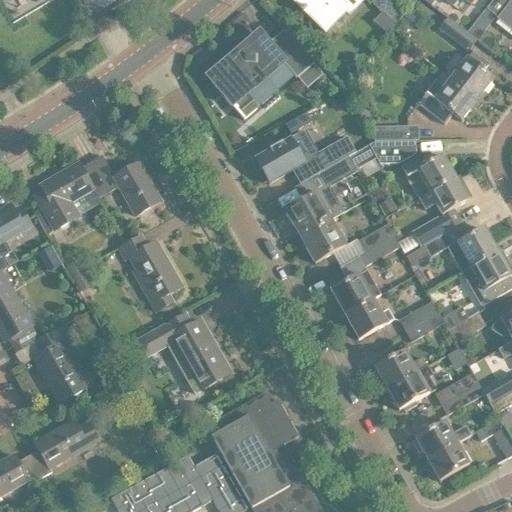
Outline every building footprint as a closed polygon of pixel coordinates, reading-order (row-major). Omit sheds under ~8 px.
[(302,13),(303,11),(326,33),(347,12),(348,14),(361,0),(293,0),(301,8),(299,10),(302,13)] [(395,26),(405,16),(388,0),(371,0),(370,1),(395,26)] [(511,0),(497,19),(511,30),(511,0)] [(484,31),(495,16),(485,9),(467,33),(476,40),(484,31)] [(466,52),(476,40),(467,33),(447,18),(438,29),(466,52)] [(497,41),(484,31),(476,40),(489,50),(497,41)] [(295,79),(315,62),(295,42),(277,57),(258,34),(206,78),(242,120),(256,108),(245,95),(282,63),(295,79)] [(472,52),(466,60),(465,59),(449,80),(476,101),(492,80),(481,72),(487,64),(472,52)] [(460,121),(476,101),(449,80),(441,74),(418,104),(444,125),(452,115),(460,121)] [(223,137),(227,134),(229,132),(219,121),(215,124),(223,137)] [(374,142),(410,141),(409,127),(373,128),(374,142)] [(289,140),(254,160),(268,184),(303,164),(289,140)] [(398,163),(415,154),(412,141),(374,142),(371,143),(347,157),(354,169),(355,170),(374,159),(378,164),(398,163)] [(304,168),(310,178),(318,174),(343,160),(337,149),(304,168)] [(101,156),(90,162),(108,193),(119,187),(127,202),(126,202),(135,217),(159,202),(137,164),(113,177),(101,156)] [(454,179),(441,156),(422,167),(417,158),(401,168),(418,199),(428,193),(454,179)] [(318,174),(325,186),(354,169),(347,157),(343,160),(318,174)] [(92,189),(97,199),(108,193),(90,162),(80,168),(78,164),(39,187),(43,194),(36,198),(55,230),(75,218),(67,203),(92,189)] [(426,230),(432,240),(445,233),(460,224),(452,210),(467,201),(454,179),(428,193),(418,199),(425,210),(435,204),(441,216),(433,226),(426,230)] [(293,228),(292,228),(298,238),(329,220),(343,213),(329,188),(315,196),(314,194),(284,212),(293,228)] [(0,257),(0,258),(9,252),(4,242),(30,227),(21,211),(14,214),(10,206),(0,211),(0,257)] [(305,248),(314,264),(344,247),(329,220),(298,238),(304,248),(305,248)] [(468,238),(460,224),(445,233),(432,240),(422,246),(429,258),(452,245),(453,246),(456,245),(469,268),(496,253),(496,252),(494,254),(490,246),(492,245),(483,229),(468,238)] [(364,254),(372,249),(393,237),(386,225),(357,242),(364,254)] [(155,242),(146,247),(140,236),(117,249),(124,260),(128,258),(140,279),(137,281),(154,310),(171,300),(169,295),(181,288),(155,242)] [(363,268),(378,260),(399,247),(393,237),(372,249),(364,254),(357,258),(363,268)] [(11,252),(2,257),(8,267),(17,262),(11,252)] [(469,268),(460,273),(480,308),(511,289),(511,285),(511,283),(511,282),(509,277),(510,276),(509,275),(511,273),(511,271),(506,261),(502,263),(501,261),(499,262),(495,255),(497,253),(496,253),(469,268)] [(69,276),(80,270),(71,254),(60,260),(69,276)] [(0,273),(0,271),(6,268),(0,258),(0,257),(0,335),(4,342),(30,327),(0,273)] [(78,292),(89,286),(80,270),(69,276),(78,292)] [(365,271),(358,275),(329,292),(343,316),(372,300),(379,295),(365,271)] [(387,309),(380,313),(372,300),(343,316),(357,340),(393,320),(387,309)] [(446,330),(477,313),(479,312),(472,301),(440,319),(443,325),(446,330)] [(404,332),(415,326),(437,314),(431,303),(398,321),(404,332)] [(511,305),(509,307),(511,312),(494,322),(489,329),(502,337),(508,334),(511,341),(511,305)] [(454,344),(485,326),(477,313),(446,330),(454,344)] [(199,320),(190,325),(184,314),(162,327),(162,328),(126,348),(131,357),(139,352),(143,359),(144,358),(143,357),(166,343),(167,345),(175,340),(198,381),(203,389),(221,379),(216,371),(225,366),(199,320)] [(410,343),(421,337),(443,325),(440,319),(437,314),(415,326),(404,332),(410,343)] [(40,354),(32,358),(58,404),(84,388),(59,344),(72,336),(65,325),(34,343),(40,354)] [(511,341),(498,349),(503,359),(511,354),(511,353),(511,341)] [(411,364),(403,351),(373,368),(381,382),(383,381),(387,388),(385,389),(386,390),(425,367),(420,359),(411,364)] [(426,367),(425,367),(386,390),(388,389),(391,396),(390,397),(398,411),(401,409),(403,413),(415,406),(413,402),(434,391),(426,378),(431,375),(426,367)] [(440,406),(456,397),(477,384),(471,374),(434,395),(440,406)] [(488,404),(511,390),(511,374),(481,391),(483,395),(488,404)] [(446,416),(462,407),(483,395),(481,391),(477,384),(456,397),(440,406),(446,416)] [(495,415),(511,404),(511,390),(488,404),(495,415)] [(264,393),(208,425),(211,431),(214,436),(247,417),(267,453),(282,444),(282,445),(298,437),(277,400),(270,404),(264,393)] [(252,511),(320,511),(282,445),(282,444),(267,453),(247,417),(214,436),(210,438),(252,511)] [(502,429),(497,420),(475,433),(480,442),(491,435),(502,429)] [(34,444),(38,451),(27,457),(40,479),(50,473),(48,469),(49,468),(47,465),(71,452),(73,455),(99,440),(89,423),(77,430),(73,422),(34,444)] [(414,439),(415,440),(411,442),(418,454),(421,452),(422,453),(423,452),(427,459),(426,460),(426,461),(456,444),(470,436),(465,427),(451,435),(444,422),(423,434),(422,433),(416,436),(417,437),(414,439)] [(511,446),(502,429),(491,435),(506,460),(511,456),(511,446)] [(430,468),(438,482),(468,465),(456,444),(426,461),(428,460),(432,467),(430,468)] [(27,457),(17,463),(13,456),(0,462),(0,495),(27,481),(29,485),(40,479),(27,457)]
